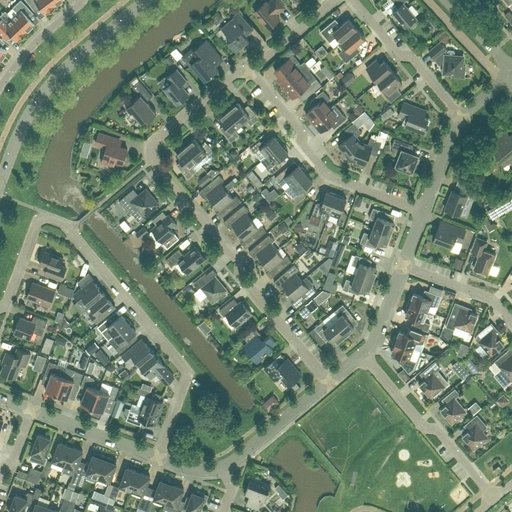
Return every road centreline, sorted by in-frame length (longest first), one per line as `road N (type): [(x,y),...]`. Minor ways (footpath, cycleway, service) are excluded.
road 1 (residential): [(328,381),(153,161),(158,138),(250,69)]
road 2 (residential): [(158,456),(188,369),(67,226),(35,222),(0,309)]
road 3 (unclassified): [(0,179),(23,121),(48,87),(144,0)]
road 4 (residential): [(422,209),(328,174),(250,69)]
road 5 (residential): [(493,497),(363,353)]
road 6 (residential): [(459,116),(353,0)]
road 7 (unclassified): [(222,466),(328,381)]
road 8 (unclassified): [(31,409),(158,456)]
road 9 (residential): [(511,322),(488,297),(401,264)]
